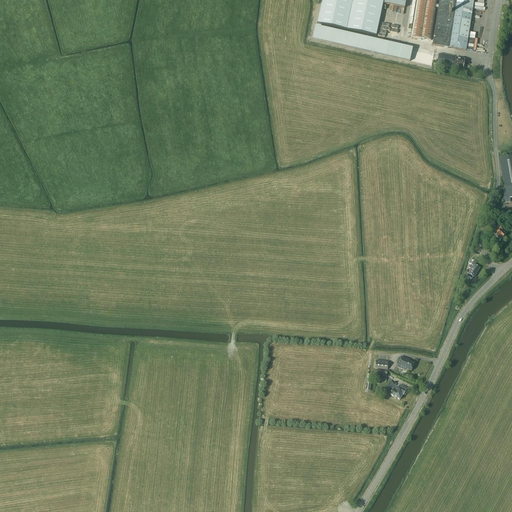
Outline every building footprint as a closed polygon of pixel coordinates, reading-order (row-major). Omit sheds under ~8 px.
[(321,0),(317,23),(376,36),(383,0),(321,0)] [(384,0),(384,5),(405,9),(406,0),(384,0)] [(437,0),(416,0),(411,37),(431,40),(436,7),(438,8),(432,45),(465,50),(473,0),(439,0),(438,5),(437,5),(437,0)] [(481,45),(489,46),(490,39),(495,12),(493,12),(494,3),(480,1),(479,7),(482,8),(482,11),(479,10),(476,25),(481,26),(480,34),(477,33),(476,39),(482,40),(481,45)] [(412,49),(315,27),(312,39),(409,61),(412,49)] [(453,67),(463,69),(464,60),(455,58),(453,67)] [(504,196),(511,195),(511,188),(511,187),(511,156),(498,159),(504,189),(503,189),(504,196)] [(496,228),(493,225),(490,229),(493,232),(492,232),(493,234),(498,240),(501,237),(502,238),(505,235),(502,232),(503,231),(498,226),(496,228)] [(475,259),(474,261),(471,259),(468,263),(471,265),(469,268),(470,269),(467,273),(474,277),(480,268),(475,265),(478,260),(475,259)] [(414,363),(412,362),(408,361),(408,360),(400,357),(398,362),(397,362),(397,364),(398,365),(397,367),(407,370),(411,371),(414,363)] [(375,368),(387,370),(388,362),(376,360),(375,368)] [(390,382),(384,392),(388,394),(393,384),(390,382)] [(390,395),(399,400),(402,395),(403,396),(406,391),(393,385),(391,389),(392,390),(391,392),(392,392),(390,395)]
